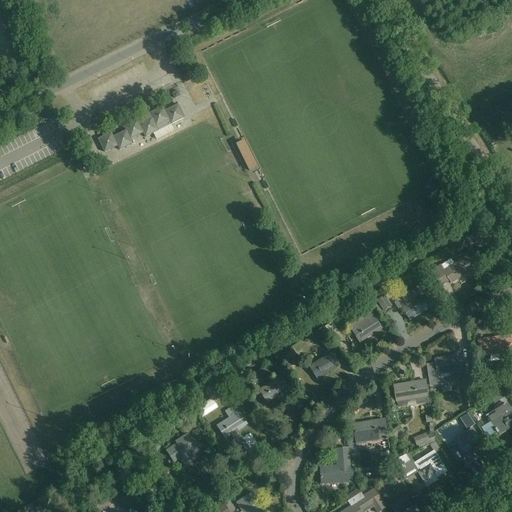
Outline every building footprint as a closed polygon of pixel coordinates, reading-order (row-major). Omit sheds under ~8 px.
[(190,74),(184,78),(186,83),(192,80),(190,74)] [(112,132),(98,139),(103,148),(105,152),(118,146),(120,150),(133,144),(131,139),(144,133),(146,137),(159,131),(157,126),(169,120),(172,125),(185,118),(183,113),(178,105),(165,111),(163,107),(150,113),(152,118),(140,124),(137,120),(124,126),(126,131),(114,137),(112,132)] [(248,170),(257,166),(244,138),(236,142),(248,170)] [(486,241),(481,231),(471,236),(466,239),(470,247),(475,244),(476,246),(486,241)] [(471,250),(458,258),(460,261),(449,268),(446,263),(441,266),(433,272),(436,277),(442,286),(450,281),(452,283),(473,269),(471,265),(478,260),(471,250)] [(373,292),(375,298),(385,293),(383,287),(373,292)] [(417,288),(400,299),(405,306),(403,308),(405,312),(410,320),(432,306),(427,298),(424,294),(422,296),(417,288)] [(385,297),(378,301),(384,311),(391,306),(385,297)] [(352,331),(355,334),(360,343),(382,329),(366,304),(358,309),(366,322),(352,331)] [(396,324),(400,322),(394,312),(391,314),(396,324)] [(339,332),(332,323),(325,327),(332,336),(339,332)] [(319,336),(313,341),(319,349),(326,344),(319,336)] [(504,337),(478,340),(481,357),(511,351),(511,338),(511,336),(504,337)] [(292,349),(282,355),(286,360),(296,354),(292,349)] [(310,368),(312,371),(318,379),(339,365),(332,354),(310,368)] [(436,363),(428,364),(431,386),(454,382),(453,373),(464,371),(461,355),(435,360),(436,363)] [(265,366),(250,376),(254,382),(269,372),(265,366)] [(260,391),(262,394),(267,403),(289,389),(281,377),(260,391)] [(475,398),(472,378),(465,379),(468,399),(475,398)] [(425,381),(420,382),(394,386),(397,402),(398,405),(400,408),(428,403),(427,397),(428,397),(425,381)] [(506,387),(494,395),(498,402),(511,394),(506,387)] [(202,405),(197,408),(203,417),(207,414),(202,405)] [(230,418),(218,426),(220,430),(225,438),(230,435),(234,441),(241,436),(237,431),(247,424),(242,416),(239,412),(239,413),(234,406),(226,411),(230,418)] [(511,409),(508,408),(504,410),(506,412),(491,422),(500,436),(511,428),(511,409)] [(472,419),(464,424),(467,430),(475,425),(472,419)] [(366,442),(372,441),(388,438),(385,420),(354,425),(357,445),(366,443),(366,442)] [(454,440),(460,449),(465,458),(463,460),(467,467),(480,459),(472,448),(481,442),(472,429),(454,440)] [(434,432),(427,436),(426,434),(414,439),(417,445),(429,440),(435,437),(434,432)] [(234,441),(231,443),(233,447),(236,445),(244,457),(258,448),(250,434),(242,439),(241,436),(234,441)] [(196,449),(191,440),(189,437),(186,438),(185,436),(175,442),(177,445),(167,451),(169,454),(175,463),(180,459),(182,463),(189,459),(187,455),(196,449)] [(143,444),(153,456),(161,447),(150,438),(143,444)] [(435,454),(436,453),(441,450),(436,442),(430,446),(435,454)] [(322,484),(332,483),(354,481),(353,470),(351,470),(350,457),(349,457),(348,448),(336,449),(337,467),(320,468),(322,484)] [(436,453),(435,454),(429,458),(428,455),(414,464),(420,472),(422,471),(427,479),(435,474),(436,476),(440,473),(442,476),(448,472),(436,453)] [(407,456),(395,463),(401,473),(407,469),(405,466),(411,462),(407,456)] [(221,471),(212,478),(219,489),(229,482),(221,471)] [(359,488),(346,496),(349,500),(351,499),(359,494),(361,492),(359,488)] [(351,507),(343,511),(366,511),(374,507),(376,511),(380,511),(386,508),(381,500),(374,489),(364,496),(365,498),(361,501),(351,507)] [(349,500),(348,501),(351,507),(361,501),(365,498),(364,496),(361,492),(359,494),(351,499),(349,500)] [(395,503),(391,506),(394,511),(399,511),(400,511),(412,505),(409,500),(414,497),(411,493),(407,496),(407,495),(395,503)] [(263,511),(252,494),(237,503),(242,511),(263,511)]
